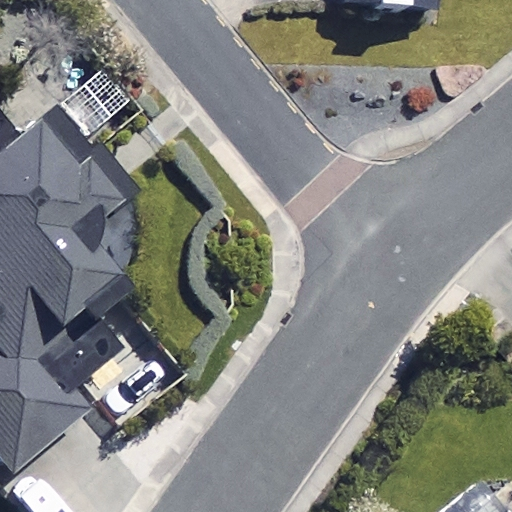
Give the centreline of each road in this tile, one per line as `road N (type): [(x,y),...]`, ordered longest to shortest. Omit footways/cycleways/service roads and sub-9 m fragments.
road 1 (residential): [(157,0),(382,269)]
road 2 (residential): [(382,269),(211,511)]
road 3 (residential): [(511,147),(382,269)]
